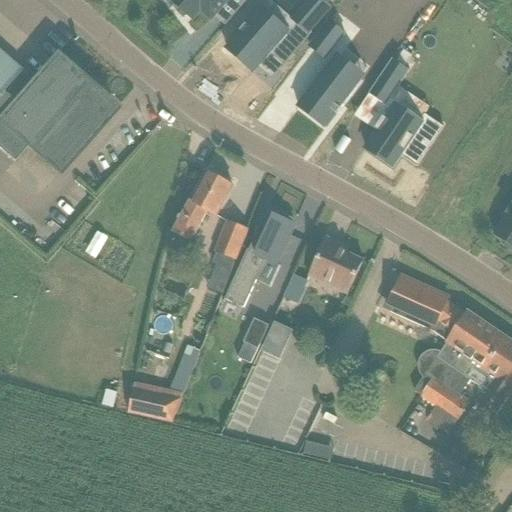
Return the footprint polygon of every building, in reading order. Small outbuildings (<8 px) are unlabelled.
[(171,0),(171,1),(193,20),(201,11),(211,20),(214,17),(228,0),(243,0),(247,2),(248,0),(171,0)] [(240,36),(226,52),(252,74),(268,56),(283,69),(311,36),(309,34),(329,11),(316,0),(312,0),(284,33),(260,12),(246,28),(245,27),(238,34),(240,36)] [(326,25),(307,50),(323,63),(342,37),(326,25)] [(0,151),(13,163),(29,146),(60,172),(114,110),(56,59),(32,86),(0,57),(0,151)] [(392,60),(369,94),(386,106),(409,71),(392,60)] [(330,66),(296,111),(321,130),(355,86),(330,66)] [(378,131),(365,149),(393,168),(401,155),(416,165),(415,167),(417,168),(444,128),(425,115),(420,122),(396,106),(386,121),(383,119),(376,129),(378,131)] [(216,217),(233,187),(206,173),(173,234),(178,237),(170,250),(191,262),(199,248),(194,237),(208,212),(216,217)] [(494,235),(511,247),(511,197),(511,198),(511,197),(511,204),(502,219),(504,220),(494,235)] [(250,251),(224,299),(242,309),(268,262),(279,268),(300,229),(297,228),(299,224),(274,210),(251,251),(250,251)] [(216,252),(235,260),(247,230),(228,223),(216,252)] [(309,278),(347,296),(363,261),(339,250),(341,245),(327,238),(319,257),(309,278)] [(283,299),(297,305),(308,282),(294,276),(283,299)] [(511,391),(511,342),(468,313),(465,317),(437,298),(439,295),(401,277),(386,311),(433,332),(447,343),(441,353),(436,351),(431,352),(426,353),(422,356),(420,360),(418,365),(418,370),(420,375),(423,379),(414,392),(436,407),(426,422),(428,423),(427,425),(436,432),(438,430),(447,436),(457,421),(470,403),(460,397),(471,381),(484,389),(484,388),(486,389),(476,402),(496,415),(511,391)] [(245,344),(238,360),(250,366),(258,350),(269,326),(254,319),(243,343),(245,344)] [(181,345),(170,388),(185,392),(196,349),(181,345)] [(128,414),(172,423),(182,394),(135,383),(128,414)] [(443,455),(458,465),(467,452),(452,442),(443,455)]
